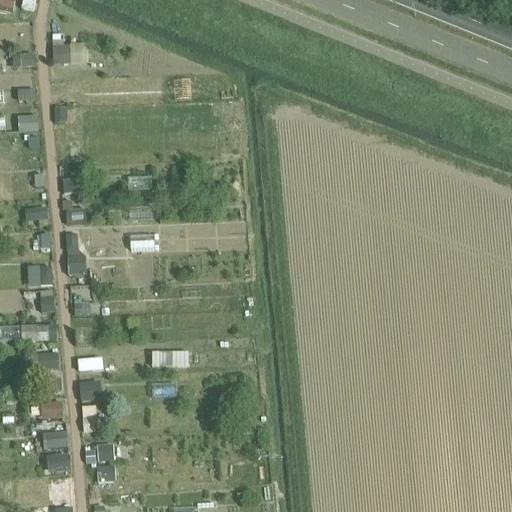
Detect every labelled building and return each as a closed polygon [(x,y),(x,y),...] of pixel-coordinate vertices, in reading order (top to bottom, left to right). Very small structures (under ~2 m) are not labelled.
[(54,69),(86,67),(85,48),(64,49),(64,38),(53,38),(54,69)] [(0,54),(1,77),(28,76),(26,52),(0,54)] [(57,290),(53,266),(30,270),(34,294),(57,290)] [(168,294),(169,315),(200,314),(199,292),(168,294)] [(37,482),(41,505),(73,500),(69,477),(37,482)]
